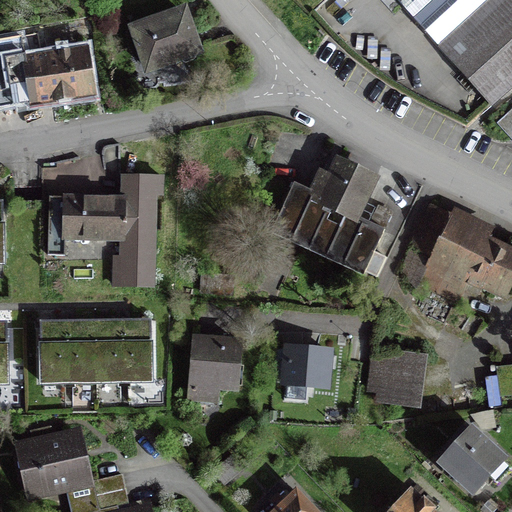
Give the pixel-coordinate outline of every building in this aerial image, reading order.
[(393,0),(489,106),(511,85),(511,5),(507,0),(393,0)] [(192,61),(195,54),(182,14),(133,31),(146,71),(176,61),(184,64),(192,61)] [(42,28),(0,34),(0,103),(30,98),(31,107),(91,97),(84,52),(47,58),(42,28)] [(511,113),(499,125),(511,140),(511,113)] [(269,235),(362,278),(383,232),(355,219),(373,181),(336,164),(328,181),(319,176),(311,193),(292,185),(269,235)] [(130,179),(129,202),(48,199),(46,257),(63,258),(63,240),(120,241),(119,289),(151,289),(153,197),(161,198),(161,179),(130,179)] [(504,295),(511,277),(511,256),(425,214),(409,248),(431,258),(422,278),(440,287),(437,293),(456,302),(462,290),(476,297),(479,289),(499,299),(502,293),(504,295)] [(149,321),(122,322),(123,382),(150,381),(149,321)] [(94,322),(66,323),(67,383),(95,382),(94,322)] [(122,322),(94,322),(95,382),(123,382),(122,322)] [(66,323),(38,323),(39,383),(67,383),(66,323)] [(191,386),(234,389),(238,346),(195,342),(191,386)] [(284,386),(324,389),(327,354),(287,350),(284,386)] [(423,359),(373,352),(368,392),(378,393),(377,403),(417,409),(423,359)] [(511,367),(495,369),(498,399),(511,397),(511,367)] [(86,484),(83,470),(76,436),(51,441),(48,429),(29,433),(32,446),(19,449),(29,497),(64,489),(69,511),(99,511),(127,506),(120,477),(86,484)] [(501,464),(503,461),(469,431),(438,464),(472,495),(488,478),(495,485),(508,470),(501,464)] [(231,459),(213,474),(222,483),(240,469),(231,459)] [(274,511),(311,511),(294,493),(288,499),(282,493),(270,504),(276,510),(274,511)] [(431,511),(433,511),(422,501),(419,505),(410,496),(394,511),(431,511)]
